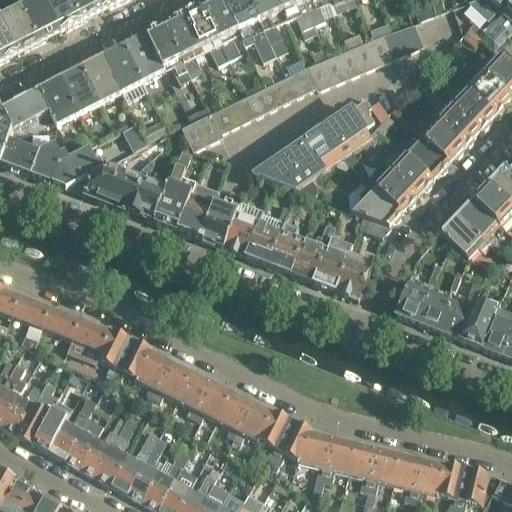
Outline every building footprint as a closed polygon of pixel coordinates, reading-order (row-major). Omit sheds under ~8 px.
[(19,0),(17,1),(40,47),(60,37),(61,37),(42,0),(19,0)] [(69,0),(42,0),(61,37),(81,26),(82,25),(69,0)] [(69,0),(82,25),(103,15),(95,0),(69,0)] [(95,0),(103,15),(124,4),(121,0),(95,0)] [(247,0),(225,0),(221,2),(240,36),(244,45),(254,40),(261,54),(270,50),(247,0)] [(275,0),(247,0),(270,50),(276,62),(288,57),(282,44),(276,30),(286,26),(283,17),(275,0)] [(301,0),(275,0),(283,17),(293,12),(303,36),(314,31),(301,0)] [(301,0),(314,31),(326,25),(321,13),(329,9),(325,0),(301,0)] [(325,0),(332,15),(353,7),(350,0),(325,0)] [(488,26),(511,0),(489,0),(487,1),(486,1),(481,3),(468,7),(488,26)] [(511,0),(488,26),(482,32),(476,39),(493,55),(511,35),(511,0)] [(17,1),(0,9),(0,20),(19,57),(40,47),(17,1)] [(221,2),(202,11),(228,66),(241,60),(236,49),(244,45),(240,36),(221,2)] [(444,14),(440,3),(430,6),(435,18),(444,14)] [(434,21),(430,8),(413,14),(418,27),(434,21)] [(202,11),(185,20),(202,54),(209,51),(219,70),(228,66),(202,11)] [(0,20),(0,66),(19,57),(0,20)] [(185,20),(167,29),(193,83),(203,78),(198,68),(207,64),(202,54),(185,20)] [(482,32),(475,26),(469,32),(470,33),(476,39),(482,32)] [(399,34),(397,27),(388,30),(390,37),(399,34)] [(167,29),(146,38),(163,73),(171,69),(181,89),(193,83),(167,29)] [(390,38),(386,29),(367,37),(371,46),(383,41),(385,40),(390,38)] [(385,40),(383,41),(384,41),(393,64),(422,52),(413,30),(390,38),(385,40)] [(317,39),(314,31),(303,36),(306,44),(317,39)] [(476,39),(470,33),(463,40),(474,51),(481,44),(476,39)] [(146,38),(126,48),(145,87),(165,76),(163,73),(146,38)] [(364,48),(359,38),(343,45),(348,56),(364,48)] [(316,69),(306,73),(316,92),(317,96),(393,64),(384,41),(383,41),(371,46),(348,56),(327,64),(316,69)] [(511,72),(511,57),(502,47),(495,55),(495,56),(495,57),(511,72)] [(126,48),(105,59),(124,97),(145,87),(126,48)] [(344,56),(340,48),(329,52),(333,61),(344,56)] [(467,60),(455,49),(449,56),(461,67),(467,60)] [(316,69),(327,64),(322,53),(311,58),(316,69)] [(511,72),(495,57),(479,74),(511,104),(511,102),(511,72)] [(105,59),(83,70),(103,108),(124,97),(105,59)] [(437,67),(423,82),(431,90),(432,90),(446,75),(437,67)] [(83,70),(61,81),(81,119),(103,108),(83,70)] [(306,73),(297,77),(306,97),(316,92),(306,73)] [(479,74),(464,90),(495,120),(498,118),(501,118),(504,114),(505,110),(511,104),(479,74)] [(297,77),(284,84),(293,104),(306,97),(297,77)] [(61,81),(40,92),(50,116),(57,132),(81,119),(61,81)] [(284,84),(270,90),(280,110),(293,104),(284,84)] [(257,97),(265,93),(262,87),(244,95),(247,102),(257,97)] [(265,93),(257,97),(266,117),(280,110),(270,90),(265,93)] [(480,136),(482,134),(485,134),(489,130),(489,127),(495,120),(464,90),(449,107),(480,136)] [(40,92),(2,113),(13,136),(50,116),(40,92)] [(415,106),(420,101),(412,93),(407,99),(415,106)] [(245,102),(241,95),(227,102),(231,109),(245,102)] [(247,102),(244,103),(254,123),(266,117),(257,97),(247,102)] [(244,103),(221,114),(231,134),(254,123),(244,103)] [(371,113),(366,104),(255,180),(255,181),(254,183),(259,184),(259,182),(297,196),(363,150),(372,144),(364,133),(374,126),(369,119),(370,118),(368,115),(371,113)] [(449,107),(433,123),(464,153),(480,136),(449,107)] [(406,121),(396,111),(391,115),(401,125),(406,121)] [(2,113),(0,113),(0,167),(2,168),(10,143),(13,136),(2,113)] [(190,129),(207,120),(204,114),(187,123),(190,129)] [(221,114),(211,119),(220,139),(231,134),(221,114)] [(131,116),(123,120),(129,132),(137,128),(131,116)] [(186,132),(183,134),(193,157),(222,143),(220,139),(211,119),(186,132)] [(394,126),(388,120),(377,131),(383,138),(394,126)] [(161,122),(142,131),(149,145),(168,137),(161,122)] [(186,132),(182,123),(166,130),(171,140),(183,134),(186,132)] [(433,123),(417,140),(448,170),(456,161),(459,161),(463,157),(463,154),(464,153),(433,123)] [(109,132),(93,141),(97,149),(114,140),(109,132)] [(142,138),(125,147),(129,154),(146,146),(142,138)] [(149,146),(160,150),(164,139),(149,146)] [(90,140),(82,145),(87,152),(95,148),(90,140)] [(417,140),(402,156),(434,188),(447,174),(447,171),(448,170),(417,140)] [(10,143),(2,168),(32,180),(42,153),(40,155),(10,143)] [(375,157),(372,144),(363,150),(373,159),(375,157)] [(42,153),(32,180),(52,187),(60,168),(69,163),(65,155),(61,157),(55,147),(42,153)] [(60,168),(52,187),(58,190),(63,188),(65,193),(83,200),(92,178),(104,172),(100,164),(96,166),(89,152),(69,163),(60,168)] [(184,152),(170,189),(155,228),(178,237),(197,189),(182,183),(192,155),(184,152)] [(402,156),(386,172),(417,203),(425,194),(428,194),(432,190),(434,188),(402,156)] [(357,163),(352,158),(344,164),(351,169),(357,163)] [(150,159),(140,166),(150,171),(156,160),(150,159)] [(92,178),(83,200),(85,201),(119,214),(119,213),(132,179),(109,169),(104,172),(92,178)] [(511,208),(511,178),(505,171),(489,188),(511,208)] [(386,172),(371,189),(402,219),(409,211),(412,211),(416,207),(416,204),(417,203),(386,172)] [(132,179),(119,213),(125,215),(125,216),(142,222),(151,225),(155,227),(155,228),(170,189),(134,175),(132,179)] [(316,190),(313,185),(298,196),(315,203),(316,199),(317,196),(317,192),(316,190)] [(510,220),(511,221),(511,208),(489,188),(473,204),(501,229),(510,220)] [(219,197),(197,189),(178,237),(200,245),(201,246),(215,210),(214,210),(219,197)] [(371,189),(360,200),(365,205),(353,217),(364,222),(390,232),(395,226),(398,226),(401,222),(401,220),(402,219),(371,189)] [(473,204),(459,220),(489,248),(495,242),(492,239),(501,229),(473,204)] [(241,207),(236,218),(237,219),(224,255),(246,263),(246,262),(260,226),(264,216),(241,207)] [(237,219),(236,218),(222,213),(215,210),(201,246),(200,245),(199,247),(210,251),(217,254),(217,252),(224,255),(237,219)] [(260,226),(246,262),(269,271),(283,234),(286,227),(291,213),(285,210),(279,225),(263,219),(260,226)] [(442,237),(443,238),(469,263),(480,251),(483,254),(489,248),(459,220),(442,237)] [(390,232),(364,222),(359,233),(377,240),(378,239),(382,242),(391,233),(390,232)] [(283,234),(269,271),(291,280),(305,243),(297,240),(300,232),(286,227),(283,234)] [(305,243),(291,280),(313,288),(328,251),(336,231),(329,228),(326,230),(322,241),(318,240),(316,246),(305,243)] [(352,252),(356,244),(348,241),(344,249),(352,252)] [(328,251),(313,288),(336,297),(350,259),(342,256),(344,251),(330,246),(328,251)] [(350,259),(336,297),(359,306),(375,263),(366,259),(364,264),(350,259)] [(414,287),(409,285),(396,320),(417,328),(430,293),(439,271),(434,269),(428,285),(429,285),(428,288),(424,286),(422,290),(414,287)] [(430,293),(417,328),(439,337),(452,301),(461,280),(456,279),(451,293),(452,294),(450,297),(446,296),(445,299),(430,293)] [(452,301),(439,337),(461,345),(474,310),(475,306),(482,288),(474,285),(470,297),(474,299),(470,308),(452,301)] [(0,317),(11,322),(19,300),(0,292),(0,317)] [(19,300),(11,322),(30,329),(26,341),(21,350),(33,356),(42,334),(50,312),(19,300)] [(474,310),(461,345),(483,354),(498,315),(475,306),(474,310)] [(50,312),(42,334),(72,345),(81,324),(50,312)] [(498,315),(483,354),(504,362),(511,342),(511,317),(511,320),(498,315)] [(81,324),(72,345),(91,353),(88,359),(98,362),(100,356),(101,357),(112,336),(81,324)] [(8,332),(0,329),(0,340),(4,342),(8,332)] [(100,356),(98,362),(97,363),(111,370),(107,377),(115,381),(134,345),(113,334),(112,336),(101,357),(100,356)] [(138,385),(154,355),(134,345),(115,381),(122,385),(125,378),(138,385)] [(155,404),(173,367),(154,357),(138,386),(150,392),(147,400),(155,404)] [(66,365),(56,359),(51,367),(61,373),(66,365)] [(6,366),(0,376),(0,397),(14,371),(6,366)] [(173,367),(155,404),(161,407),(165,400),(178,406),(193,377),(173,367)] [(19,401),(24,390),(14,385),(21,373),(15,369),(14,371),(0,397),(0,430),(2,432),(19,401)] [(85,386),(90,378),(82,374),(78,382),(85,386)] [(193,377),(178,406),(191,413),(187,420),(195,424),(214,387),(193,377)] [(214,387),(195,424),(201,428),(205,420),(218,426),(233,397),(214,387)] [(34,409),(17,440),(33,448),(49,418),(58,401),(51,398),(55,393),(46,388),(40,398),(34,409)] [(117,395),(110,391),(106,397),(113,401),(117,395)] [(19,401),(2,432),(17,440),(34,409),(40,398),(31,392),(25,404),(19,401)] [(233,397),(218,426),(231,433),(227,440),(235,444),(253,407),(233,397)] [(49,418),(33,448),(49,457),(65,426),(59,423),(68,407),(64,404),(58,401),(49,418)] [(65,426),(49,457),(64,465),(95,408),(87,403),(73,430),(65,426)] [(235,444),(242,448),(245,440),(258,447),(273,417),(253,407),(235,444)] [(95,408),(64,465),(80,474),(96,443),(90,439),(94,431),(89,429),(91,425),(93,427),(99,416),(97,415),(99,410),(95,408)] [(272,451),(267,462),(274,466),(294,425),(274,415),(273,417),(259,444),(272,451)] [(96,443),(80,474),(96,482),(127,427),(120,423),(112,436),(111,435),(104,447),(96,443)] [(294,425),(274,466),(281,469),(286,458),(301,465),(315,438),(315,436),(294,425)] [(127,427),(96,482),(111,491),(128,460),(122,457),(135,432),(127,427)] [(190,433),(184,429),(181,433),(188,437),(190,433)] [(128,460),(111,491),(127,499),(155,445),(157,441),(149,437),(135,464),(128,460)] [(336,443),(315,438),(299,468),(320,473),(317,485),(325,487),(336,443)] [(336,443),(325,487),(332,489),(335,477),(350,480),(358,448),(336,443)] [(155,445),(127,499),(142,508),(164,468),(157,464),(164,450),(155,445)] [(358,448),(350,480),(363,484),(360,496),(369,498),(379,453),(358,448)] [(379,453),(369,498),(376,499),(379,488),(394,491),(402,459),(379,453)] [(164,468),(142,508),(150,511),(160,511),(180,474),(188,459),(179,455),(172,468),(168,467),(167,469),(164,468)] [(402,459),(394,491),(407,495),(404,506),(412,508),(423,464),(402,459)] [(445,469),(423,464),(412,508),(420,510),(423,498),(437,502),(445,469)] [(438,500),(451,503),(449,511),(457,511),(468,473),(445,467),(445,469),(438,500)] [(208,480),(216,484),(220,477),(212,472),(208,480)] [(468,473),(457,511),(465,511),(467,507),(483,511),(490,504),(501,485),(491,480),(491,479),(468,473)] [(180,474),(160,511),(179,511),(190,494),(196,482),(190,479),(180,474)] [(0,511),(14,484),(0,476),(0,511)] [(190,494),(179,511),(200,511),(215,485),(216,484),(208,480),(198,498),(190,494)] [(20,511),(31,493),(14,484),(0,511),(20,511)] [(220,511),(228,499),(229,496),(220,491),(222,488),(215,485),(200,511),(220,511)] [(325,487),(317,485),(314,497),(322,499),(325,487)] [(511,509),(511,489),(501,485),(492,500),(511,509)] [(290,497),(275,488),(272,492),(288,501),(290,497)] [(31,493),(20,511),(39,511),(46,501),(31,493)] [(377,500),(376,499),(369,498),(366,510),(374,511),(377,500)] [(241,511),(244,508),(228,499),(220,511),(241,511)] [(273,511),(278,505),(268,500),(261,511),(273,511)] [(46,501),(39,511),(59,511),(61,509),(46,501)] [(244,508),(241,511),(251,511),(255,505),(248,501),(244,508)]
